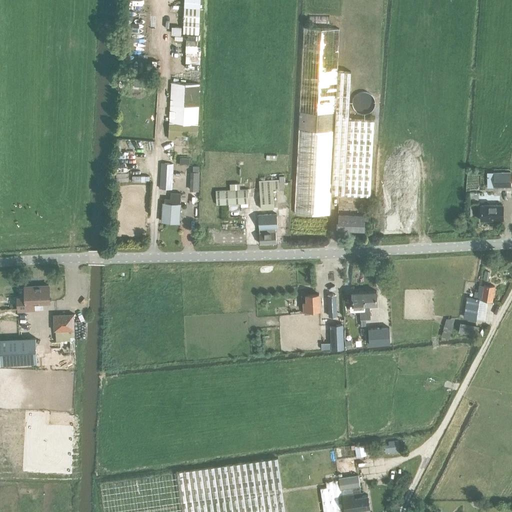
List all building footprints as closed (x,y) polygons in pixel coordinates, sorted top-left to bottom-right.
[(199,34),(200,0),(184,0),(183,33),(199,34)] [(304,27),(295,213),(323,214),(330,215),(339,28),(304,27)] [(370,195),(374,119),(349,118),(351,71),(338,70),(332,193),(370,195)] [(197,136),(200,83),(171,82),(169,139),(174,139),(175,135),(197,136)] [(377,104),(377,101),(376,99),(374,95),(372,94),(370,92),(368,91),(365,91),(363,91),(361,91),(358,93),(356,94),(354,97),(353,98),(352,101),(352,103),(352,106),(353,108),(354,111),(355,112),(357,114),(359,115),(362,116),(364,116),(367,116),(369,115),(373,113),(374,111),(376,109),(377,106),(377,104)] [(172,188),(173,164),(161,163),(160,188),(172,188)] [(494,187),(511,187),(511,172),(494,172),(494,187)] [(261,208),(274,208),(273,188),(279,187),(278,179),(260,180),(261,208)] [(240,189),(240,184),(240,183),(230,183),(230,189),(216,189),(217,204),(248,203),(248,188),(240,189)] [(180,204),(181,193),(171,192),(171,199),(165,198),(164,202),(163,202),(162,221),(179,222),(180,204)] [(503,204),(481,205),(481,220),(503,220),(503,204)] [(281,209),(272,210),(273,236),(282,235),(281,209)] [(256,214),(257,236),(271,235),(270,214),(256,214)] [(364,231),(364,215),(339,214),(338,230),(364,231)] [(495,286),(484,284),(483,285),(479,285),(478,292),(475,291),(474,297),(467,297),(464,317),(476,319),(479,299),(493,301),(495,286)] [(50,302),(50,301),(49,285),(25,286),(25,297),(17,298),(18,311),(35,310),(34,302),(39,301),(39,302),(50,302)] [(377,290),(364,291),(365,305),(366,318),(370,318),(370,305),(377,304),(377,290)] [(352,306),(350,306),(350,310),(352,311),(360,311),(361,326),(366,326),(366,318),(365,305),(364,291),(351,292),(352,306)] [(304,311),(320,310),(319,293),(306,294),(307,302),(303,302),(304,311)] [(336,294),(327,294),(329,315),(337,315),(336,294)] [(74,313),(54,314),(54,315),(54,331),(74,330),(74,313)] [(441,337),(443,337),(449,339),(449,337),(455,319),(446,318),(445,324),(441,337)] [(343,324),(330,325),(331,349),(344,348),(343,324)] [(388,329),(366,331),(367,347),(388,345),(388,329)] [(37,362),(36,337),(0,339),(0,355),(0,364),(37,362)] [(385,451),(399,449),(398,440),(389,441),(390,444),(385,445),(385,451)] [(104,511),(286,511),(278,458),(100,482),(104,511)] [(356,511),(356,509),(370,507),(368,494),(362,495),(358,474),(338,477),(340,488),(341,488),(342,494),(344,511),(356,511)] [(325,481),(326,487),(320,488),(323,511),(343,511),(339,479),(325,481)]
